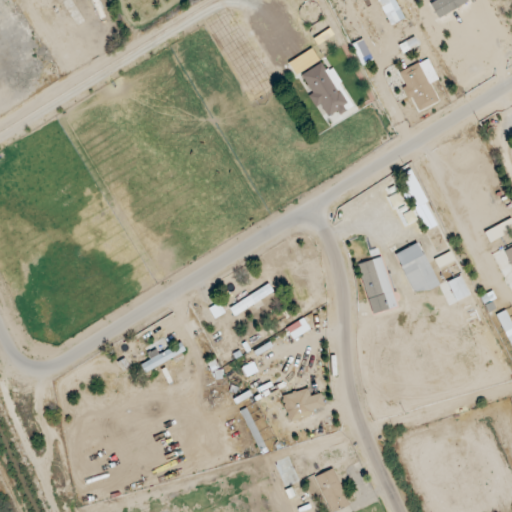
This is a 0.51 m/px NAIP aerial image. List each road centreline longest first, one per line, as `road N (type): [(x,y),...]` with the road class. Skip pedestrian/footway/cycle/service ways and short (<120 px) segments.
road 1 (residential): [(511,95),(26,395),(0,388)]
road 2 (residential): [(402,511),(344,384),(341,287),(331,250),(309,217)]
road 3 (residential): [(0,126),(193,0)]
